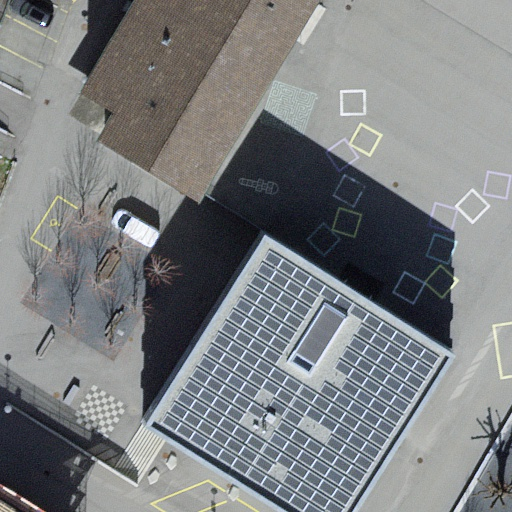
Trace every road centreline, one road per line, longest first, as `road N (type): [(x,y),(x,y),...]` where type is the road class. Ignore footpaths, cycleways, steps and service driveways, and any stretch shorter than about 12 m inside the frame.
road 1 (residential): [(118,0),(56,107),(0,300)]
road 2 (residential): [(0,452),(105,511)]
